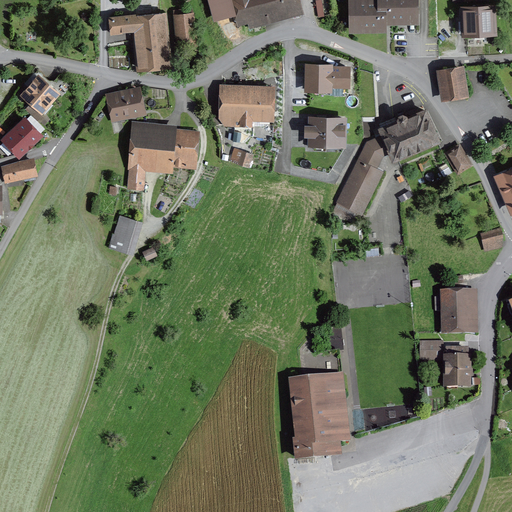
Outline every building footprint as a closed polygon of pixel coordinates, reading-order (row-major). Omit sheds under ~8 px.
[(233,12),(236,24),(298,7),(295,0),(211,0),(216,17),(233,12)] [(395,17),(416,16),(415,0),(350,0),(351,29),(383,29),(383,21),(395,21),(395,17)] [(194,42),(190,8),(175,10),(175,16),(178,44),(194,42)] [(490,8),(461,9),(462,19),(466,19),(466,35),(477,35),(477,31),(491,31),(490,8)] [(165,62),(160,12),(111,18),(113,31),(126,30),(127,39),(139,37),(141,52),(136,53),(138,66),(165,62)] [(440,67),(445,96),(464,93),(459,64),(440,67)] [(346,67),(308,65),(307,88),(330,88),(330,76),(346,77),(346,67)] [(372,72),(358,68),(362,117),(376,116),(372,72)] [(30,88),(25,94),(45,112),(52,104),(49,101),(56,93),(37,76),(28,86),(30,88)] [(250,123),(250,115),(270,115),(271,90),(222,89),(222,115),(224,123),(241,124),(241,122),(250,123)] [(122,120),(121,115),(142,110),(138,91),(109,98),(115,122),(122,120)] [(26,109),(38,119),(43,114),(31,103),(26,109)] [(390,150),(393,158),(437,139),(424,110),(407,117),(404,112),(396,115),(398,121),(381,129),(383,135),(368,141),(359,159),(358,159),(357,160),(358,160),(338,201),(337,201),(361,214),(361,212),(382,171),(375,167),(381,154),(390,150)] [(311,118),(311,143),(343,144),(344,119),(311,118)] [(5,141),(2,144),(13,155),(17,154),(38,133),(25,120),(13,133),(9,130),(1,138),(5,141)] [(196,136),(134,130),(129,189),(143,190),(145,162),(193,166),(196,136)] [(446,152),(457,171),(470,164),(459,145),(446,152)] [(240,150),(236,163),(247,166),(251,153),(240,150)] [(7,180),(36,174),(33,161),(4,167),(7,180)] [(503,194),(506,192),(511,204),(511,170),(496,179),(503,194)] [(127,250),(135,220),(120,216),(112,246),(127,250)] [(500,229),(481,234),(485,250),(498,246),(496,240),(503,238),(500,229)] [(466,292),(443,293),(444,308),(467,308),(466,292)] [(444,308),(445,331),(468,330),(467,308),(444,308)] [(441,344),(420,343),(419,359),(440,360),(441,344)] [(446,365),(446,384),(468,384),(468,349),(448,349),(448,357),(450,357),(450,365),(446,365)] [(318,354),(321,378),(293,382),(300,441),(296,441),(298,457),(339,452),(337,439),(348,437),(337,352),(318,354)] [(357,493),(372,490),(369,479),(355,482),(357,493)]
